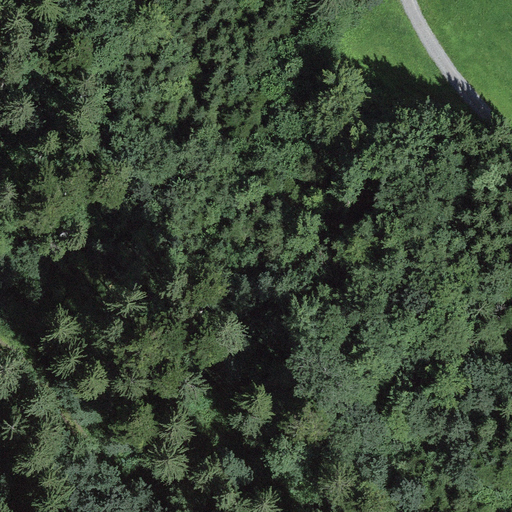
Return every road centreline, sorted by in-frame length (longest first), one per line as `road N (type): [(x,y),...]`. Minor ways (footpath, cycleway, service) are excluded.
road 1 (track): [(128,511),(41,377),(0,346)]
road 2 (track): [(511,154),(419,23),(412,0)]
